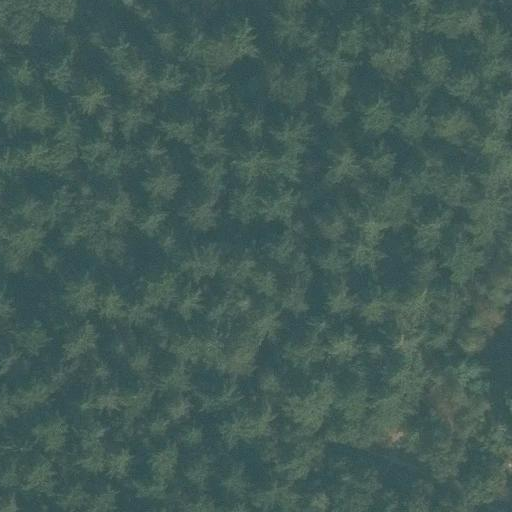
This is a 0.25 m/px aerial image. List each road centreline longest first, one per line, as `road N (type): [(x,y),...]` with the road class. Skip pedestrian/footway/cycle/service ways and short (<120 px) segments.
road 1 (track): [(0,275),(393,471)]
road 2 (track): [(393,471),(511,233)]
